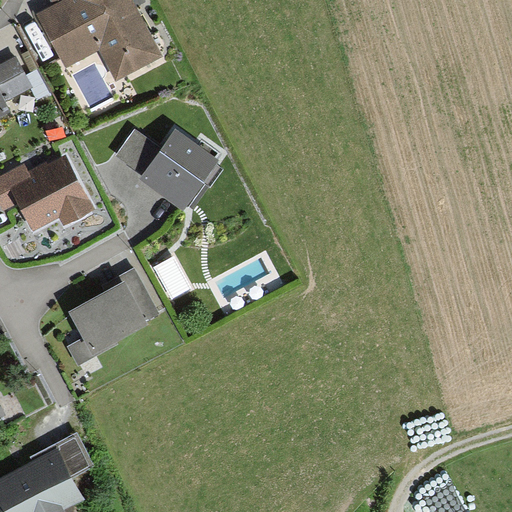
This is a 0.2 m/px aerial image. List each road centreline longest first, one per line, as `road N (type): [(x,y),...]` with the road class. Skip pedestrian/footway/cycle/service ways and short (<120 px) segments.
road 1 (track): [(511,427),(418,469),(396,511)]
road 2 (residential): [(66,404),(0,278)]
